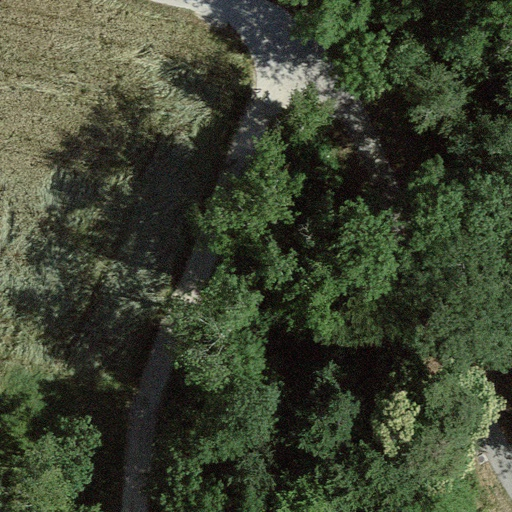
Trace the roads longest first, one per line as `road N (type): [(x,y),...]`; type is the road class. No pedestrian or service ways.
road 1 (track): [(39,0),(268,51),(511,433)]
road 2 (track): [(174,511),(268,51)]
